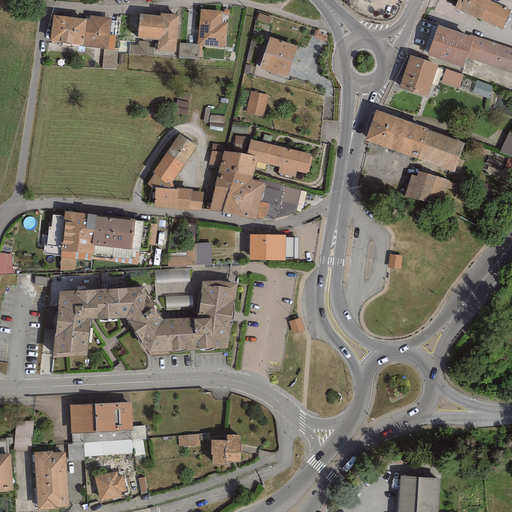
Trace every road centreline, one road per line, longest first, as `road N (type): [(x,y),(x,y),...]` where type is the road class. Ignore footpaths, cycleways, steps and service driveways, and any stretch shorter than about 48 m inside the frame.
road 1 (residential): [(339,205),(272,227),(39,203),(0,217)]
road 2 (residential): [(0,387),(231,379),(297,419)]
road 3 (residential): [(110,511),(271,472),(297,419)]
road 4 (primary): [(307,511),(371,435),(422,409),(432,378)]
road 5 (secondary): [(329,270),(319,289),(322,321),(361,385)]
